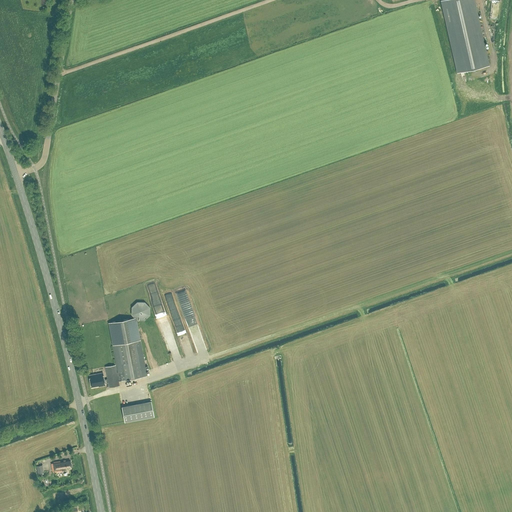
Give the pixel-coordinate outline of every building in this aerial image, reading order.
[(473,0),(441,0),(458,71),(488,64),(473,0)] [(189,296),(179,298),(181,306),(191,304),(189,296)] [(149,311),(149,310),(149,309),(149,308),(149,307),(148,307),(148,306),(148,305),(147,305),(147,304),(146,304),(145,303),(144,302),(143,302),(142,302),(141,302),(140,302),(139,302),(138,302),(137,302),(136,303),(135,303),(135,304),(134,304),(134,305),(133,305),(133,306),(132,307),(132,308),(132,309),(131,310),(131,311),(132,312),(132,313),(132,314),(133,315),(133,316),(134,316),(134,317),(135,317),(135,318),(136,318),(137,319),(138,319),(139,319),(140,319),(141,319),(142,319),(143,319),(144,319),(145,318),(146,317),(147,317),(147,316),(148,316),(148,315),(148,314),(149,314),(149,313),(149,312),(149,311)] [(119,372),(117,372),(115,365),(105,367),(107,378),(104,379),(103,372),(89,375),(91,387),(98,386),(105,385),(104,383),(108,383),(109,387),(119,385),(119,381),(146,376),(135,318),(110,323),(119,372)] [(154,416),(151,401),(122,407),(125,422),(154,416)] [(72,468),(70,460),(60,462),(60,461),(54,462),(55,471),(69,469),(69,468),(72,468)]
